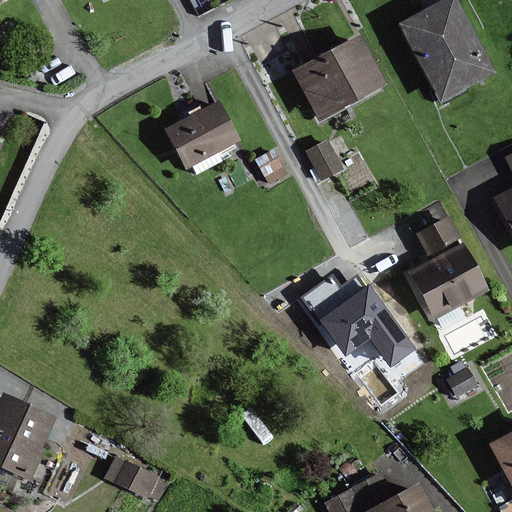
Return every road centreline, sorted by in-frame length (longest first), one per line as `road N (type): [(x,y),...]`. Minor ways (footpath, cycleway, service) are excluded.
road 1 (residential): [(78,115),(284,0)]
road 2 (residential): [(0,267),(78,115)]
